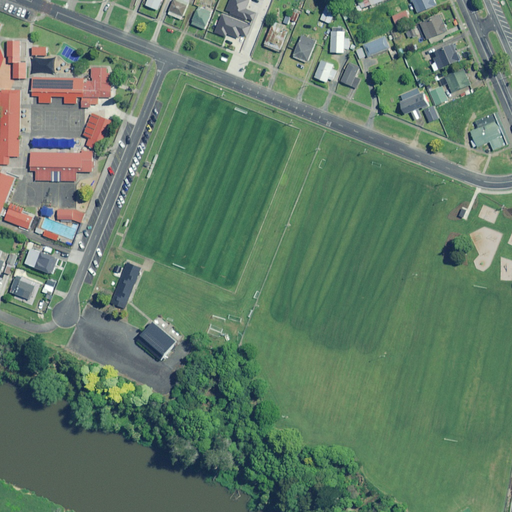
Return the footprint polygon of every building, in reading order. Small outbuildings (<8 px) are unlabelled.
[(161,0),(147,0),(146,5),(158,10),(161,0)] [(187,6),(174,0),(168,14),(182,20),(187,6)] [(362,8),(371,4),(372,6),(386,0),(385,0),(356,0),(359,5),(356,6),(359,12),(362,10),(362,8)] [(412,0),(417,13),(436,6),(433,0),(412,0)] [(275,6),(272,13),(277,16),(280,9),(275,6)] [(213,13),(198,7),(191,24),(206,30),(213,13)] [(335,12),(325,7),(320,19),(330,23),(335,12)] [(238,15),(219,8),(213,24),(220,26),(219,28),(231,32),(238,15)] [(299,11),(294,9),(290,19),(296,21),(299,11)] [(410,20),(406,11),(392,16),(396,26),(410,20)] [(286,14),(282,18),(286,22),(290,18),(286,14)] [(262,19),(252,15),(250,20),(245,18),(238,35),(245,38),(244,40),(253,43),(262,19)] [(447,31),(441,15),(420,24),(427,40),(447,31)] [(289,27),(273,22),(264,46),(280,52),(281,48),(289,27)] [(419,25),(409,29),(412,37),(422,33),(419,25)] [(337,28),(337,32),(331,31),(330,52),(344,53),(344,49),(349,49),(350,39),(344,39),(345,35),(345,28),(337,28)] [(316,41),(302,36),(293,57),(307,63),(316,41)] [(367,58),(372,56),(373,57),(388,52),(387,50),(390,49),(386,36),(362,44),(363,47),(356,49),(360,59),(366,57),(367,58)] [(16,40),(2,40),(1,61),(15,61),(16,40)] [(455,54),(452,45),(433,52),(437,62),(432,64),(434,71),(460,61),(457,53),(455,54)] [(53,58),(29,57),(29,74),(53,74),(53,58)] [(334,65),(321,60),(315,78),(327,82),(328,79),(333,80),(336,71),(332,69),(334,65)] [(7,61),(7,80),(20,80),(21,62),(7,61)] [(359,68),(347,63),(340,81),(357,88),(360,80),(355,78),(359,68)] [(463,69),(445,76),(446,78),(441,80),(443,85),(448,83),(452,93),(470,85),(463,69)] [(106,77),(27,76),(27,96),(33,97),(33,102),(45,102),(45,97),(58,97),(58,102),(72,103),(72,97),(77,97),(77,107),(85,107),(85,97),(105,98),(106,77)] [(448,101),(442,86),(431,90),(437,105),(448,101)] [(15,92),(0,91),(0,163),(13,164),(15,92)] [(406,115),(412,112),(416,120),(424,117),(420,108),(422,108),(423,110),(430,106),(424,92),(400,102),(406,115)] [(504,147),(490,113),(471,121),(474,130),(466,133),(473,150),(487,144),(491,152),(504,147)] [(110,121),(95,115),(82,145),(97,152),(110,121)] [(69,141),(29,140),(29,149),(69,150),(69,141)] [(88,151),(24,150),(23,171),(30,172),(30,180),(46,180),(46,172),(55,172),(55,181),(72,181),(72,173),(88,173),(88,151)] [(0,204),(10,178),(0,174),(0,204)] [(28,219),(3,209),(0,216),(0,220),(24,230),(28,219)] [(70,209),(55,209),(55,220),(68,220),(78,224),(82,213),(70,209)] [(57,241),(60,235),(72,239),(78,225),(73,223),(71,227),(45,218),(41,228),(45,230),(43,236),(57,241)] [(58,259),(35,250),(29,265),(53,274),(58,259)] [(0,276),(2,271),(7,273),(6,276),(8,276),(9,274),(12,275),(17,257),(0,251),(0,276)] [(122,309),(137,270),(122,264),(106,303),(122,309)] [(41,285),(18,276),(11,292),(16,294),(14,298),(33,306),(38,293),(39,290),(41,285)] [(46,285),(43,292),(47,293),(45,298),(50,300),(54,288),(46,285)] [(171,344),(148,324),(135,338),(158,359),(171,344)]
